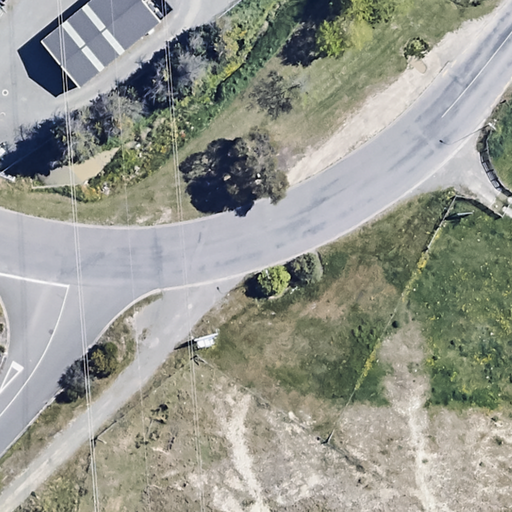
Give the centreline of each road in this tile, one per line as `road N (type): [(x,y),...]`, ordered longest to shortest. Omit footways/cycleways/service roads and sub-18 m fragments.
road 1 (unclassified): [(71,256),(181,251),(260,234),(354,190),(442,116),(511,33)]
road 2 (unclassified): [(71,256),(51,334),(0,414)]
